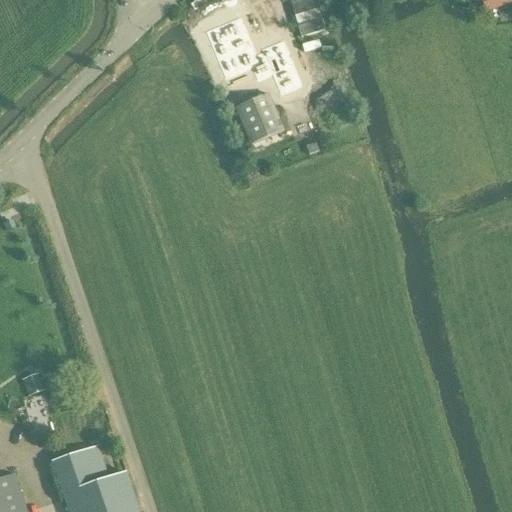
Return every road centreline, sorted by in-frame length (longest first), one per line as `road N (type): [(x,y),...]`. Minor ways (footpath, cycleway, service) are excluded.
road 1 (unknown): [(14,143),(139,511)]
road 2 (unclassified): [(0,158),(138,29)]
